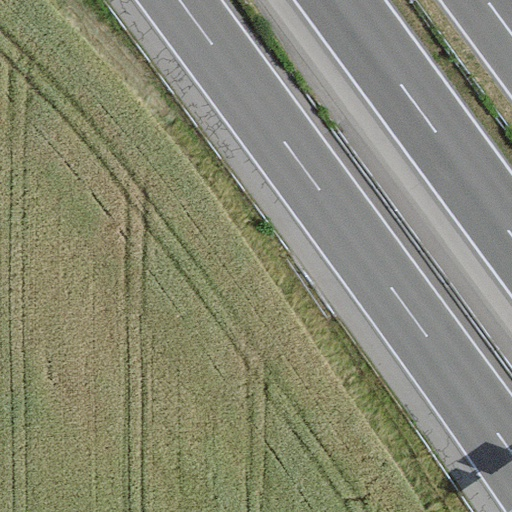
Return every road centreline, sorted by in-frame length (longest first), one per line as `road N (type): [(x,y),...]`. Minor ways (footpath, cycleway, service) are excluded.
road 1 (motorway): [(177,0),(511,455)]
road 2 (motorway): [(336,0),(511,236)]
